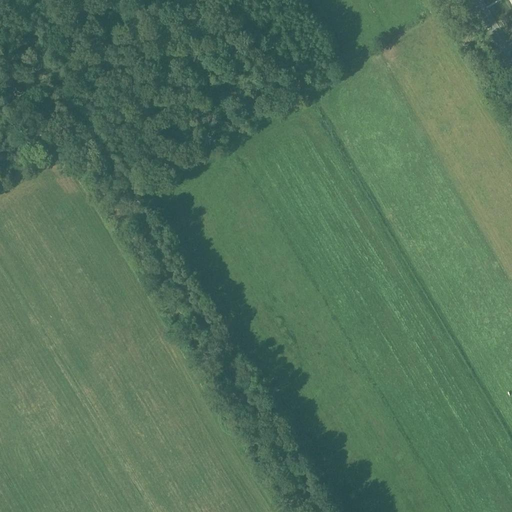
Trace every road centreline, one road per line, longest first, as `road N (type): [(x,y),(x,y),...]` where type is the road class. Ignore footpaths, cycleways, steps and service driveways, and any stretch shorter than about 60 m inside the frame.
road 1 (track): [(112,207),(298,511)]
road 2 (track): [(0,13),(112,207)]
